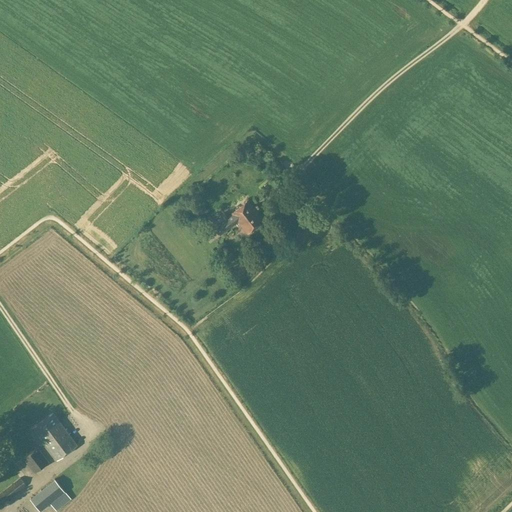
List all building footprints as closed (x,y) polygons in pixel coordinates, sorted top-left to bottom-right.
[(208,210),(201,198),(190,205),(196,216),(208,210)] [(232,212),(233,214),(229,217),(224,210),(211,219),(216,226),(215,228),(220,235),(239,221),(248,233),(264,220),(248,200),(232,212)] [(77,445),(53,413),(33,428),(57,460),(77,445)] [(49,462),(38,447),(23,459),(34,473),(49,462)] [(20,477),(0,492),(0,506),(27,486),(20,477)] [(34,503),(37,506),(41,511),(53,501),(59,508),(70,499),(54,479),(30,498),(34,503)]
